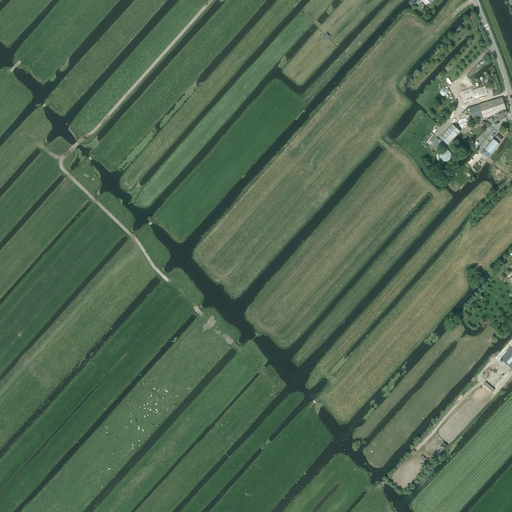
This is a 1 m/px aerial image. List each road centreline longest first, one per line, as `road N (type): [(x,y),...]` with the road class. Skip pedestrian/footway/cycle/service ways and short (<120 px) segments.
road 1 (track): [(240,351),(192,304),(190,287),(167,280),(61,167),(210,0)]
road 2 (track): [(317,399),(511,180)]
road 3 (track): [(257,335),(436,134)]
road 4 (track): [(137,240),(0,392)]
